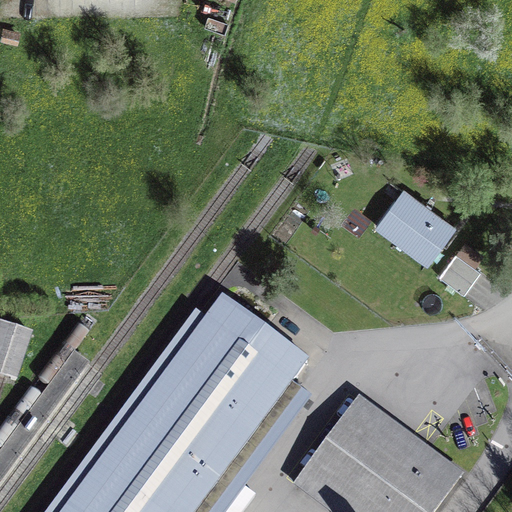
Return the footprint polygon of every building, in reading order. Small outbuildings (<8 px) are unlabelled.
[(377,225),(428,263),(454,228),(412,197),(404,208),(395,201),(377,225)] [(457,255),(440,278),(463,294),(480,271),(457,255)] [(195,511),(307,362),(222,299),(64,511),(195,511)] [(0,329),(0,375),(16,381),(31,335),(1,325),(0,329)] [(0,486),(90,365),(74,353),(0,452),(0,486)] [(434,511),(461,476),(359,401),(296,485),(332,511),(434,511)]
